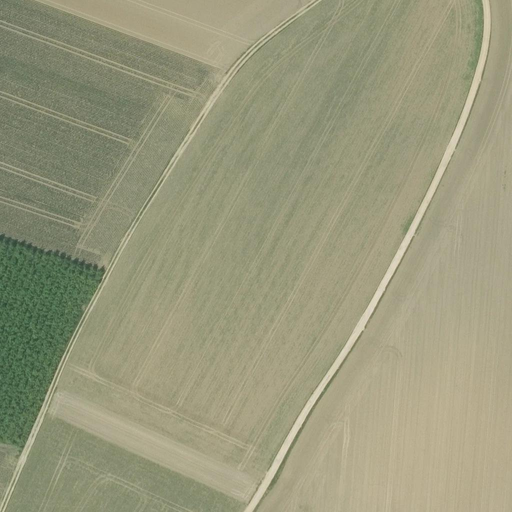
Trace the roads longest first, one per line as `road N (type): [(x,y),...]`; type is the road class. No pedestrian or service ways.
road 1 (track): [(0,506),(80,316),(211,94),(243,53),(314,0)]
road 2 (track): [(485,0),(471,91),(407,237),(245,511)]
